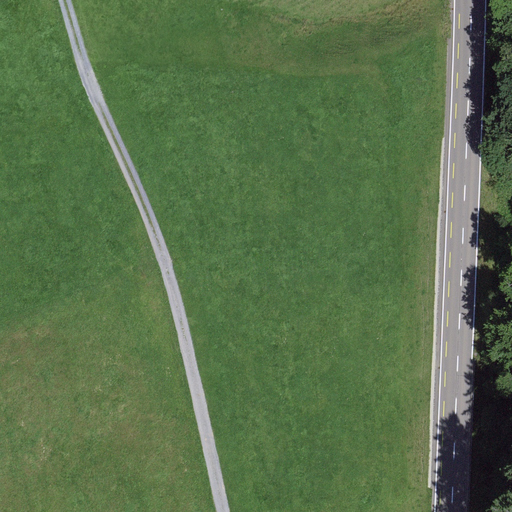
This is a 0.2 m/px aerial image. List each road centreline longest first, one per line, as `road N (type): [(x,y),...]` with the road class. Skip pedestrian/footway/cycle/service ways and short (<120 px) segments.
road 1 (track): [(63,0),(94,102),(156,249),(226,511)]
road 2 (secondary): [(451,511),(470,0)]
